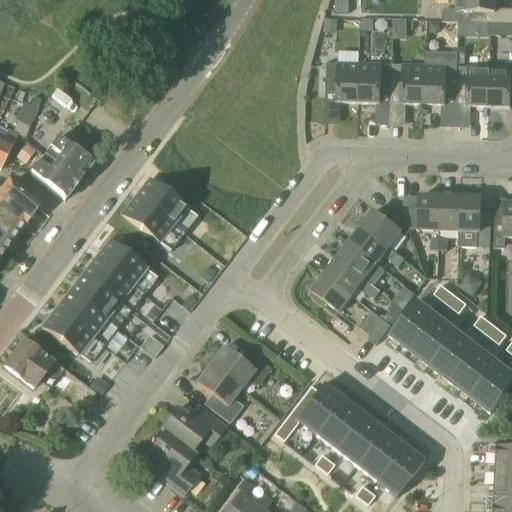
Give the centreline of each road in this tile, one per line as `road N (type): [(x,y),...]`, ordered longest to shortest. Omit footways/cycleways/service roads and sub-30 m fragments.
road 1 (tertiary): [(9,319),(245,0)]
road 2 (residential): [(452,511),(454,466),(442,438),(261,299)]
road 3 (residential): [(85,484),(93,456),(231,277)]
road 4 (residential): [(231,277),(329,156),(366,157)]
road 5 (residential): [(261,299),(366,157)]
road 6 (residential): [(366,157),(511,161)]
